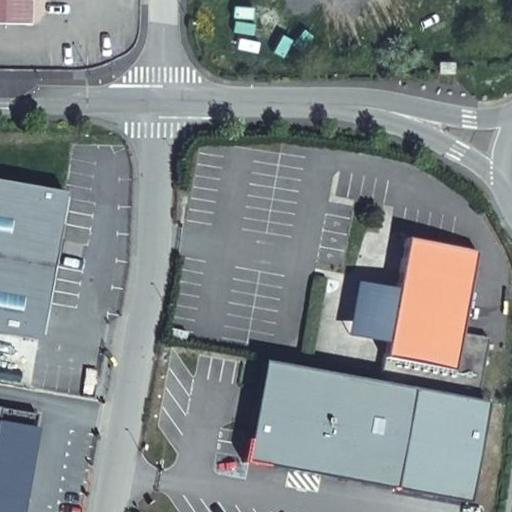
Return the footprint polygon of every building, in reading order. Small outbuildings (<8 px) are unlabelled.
[(0,0),(0,18),(29,19),(29,0),(0,0)] [(453,61),(439,61),(439,72),(453,72),(453,61)] [(64,190),(0,178),(0,332),(37,340),(64,190)] [(465,333),(480,251),(406,237),(396,290),(373,286),(364,335),(388,340),(381,381),(411,386),(480,399),(489,348),(463,343),(465,333)] [(364,335),(373,286),(360,284),(351,333),(364,335)] [(463,343),(489,348),(491,337),(465,333),(463,343)] [(394,487),(411,386),(266,361),(249,461),(394,487)] [(0,406),(0,511),(20,511),(37,412),(0,406)]
